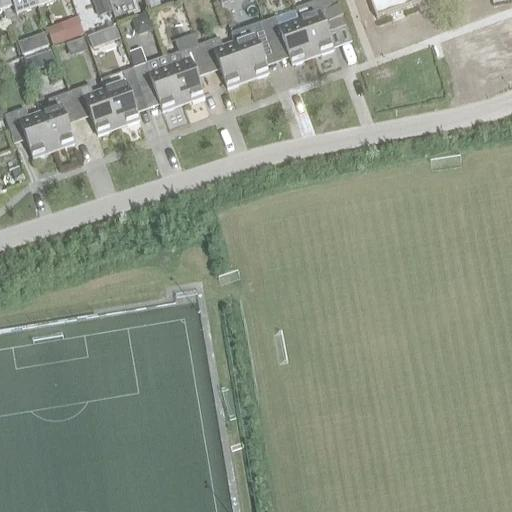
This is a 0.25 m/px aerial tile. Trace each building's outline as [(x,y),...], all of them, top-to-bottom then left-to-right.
[(15,16),(36,8),(33,0),(0,0),(0,9),(0,10),(12,6),(15,16)] [(104,0),(90,0),(93,8),(106,3),(104,0)] [(309,18),(298,22),(311,60),(332,52),(326,35),(345,28),(334,0),(313,0),(312,0),(314,6),(306,9),(309,18)] [(368,0),(376,21),(432,0),(368,0)] [(151,13),(134,20),(140,37),(157,30),(151,13)] [(282,44),(291,67),(311,60),(298,22),(277,30),(274,20),(262,24),(271,48),(282,44)] [(244,42),(233,46),(247,83),(268,76),(259,52),(271,48),(262,24),(241,32),(244,42)] [(46,34),(51,47),(62,43),(57,30),(46,34)] [(90,39),(86,40),(91,52),(103,48),(98,36),(90,39)] [(47,49),(43,37),(37,39),(41,51),(47,49)] [(226,91),(247,83),(233,46),(222,50),(218,40),(197,48),(206,72),(217,68),(226,91)] [(197,48),(165,60),(182,107),(203,99),(196,82),(195,77),(194,76),(206,72),(197,48)] [(129,55),(134,70),(146,65),(140,50),(129,55)] [(29,76),(55,66),(50,53),(24,62),(29,76)] [(164,60),(132,72),(141,95),(153,91),(154,94),(159,108),(161,114),(182,107),(164,60)] [(101,83),(105,92),(104,93),(117,130),(138,123),(130,99),(141,95),(132,72),(101,83)] [(117,130),(104,93),(92,97),(89,87),(68,95),(76,119),(88,115),(96,138),(117,130)] [(76,119),(68,95),(47,103),(50,112),(39,116),(52,154),(73,146),(65,123),(76,119)] [(32,161),(52,154),(39,116),(27,120),(24,111),(3,119),(11,142),(23,138),(32,161)]
